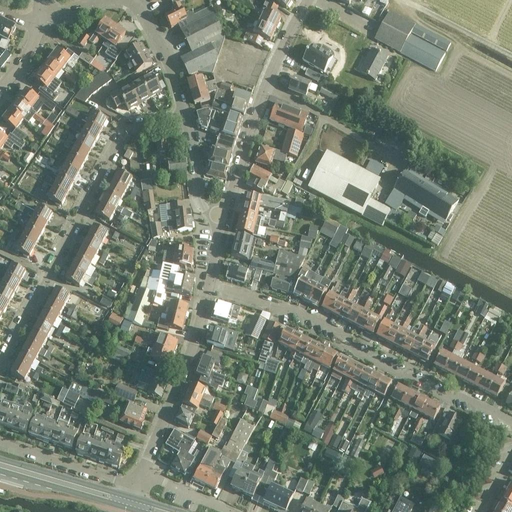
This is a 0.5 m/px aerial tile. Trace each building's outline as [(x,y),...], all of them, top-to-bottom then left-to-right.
[(292,0),(273,0),(286,9),(292,0)] [(260,23),(276,30),(281,19),(274,16),(278,7),(266,1),(263,7),(267,9),(265,12),(260,23)] [(213,15),(211,8),(193,17),(191,12),(185,16),(180,5),(172,9),(174,13),(165,17),(171,29),(185,22),(188,28),(213,15)] [(374,39),(400,53),(435,72),(445,54),(410,35),(411,33),(446,52),(450,44),(415,25),(389,12),(374,39)] [(225,38),(213,15),(188,28),(181,31),(192,54),(181,60),(189,77),(198,72),(213,74),(225,38)] [(89,39),(88,42),(92,44),(96,44),(100,38),(105,42),(115,27),(105,20),(96,34),(94,32),(89,39)] [(14,27),(3,22),(0,29),(0,39),(1,40),(0,42),(0,68),(1,69),(10,57),(3,52),(8,42),(7,41),(11,34),(12,35),(15,30),(13,29),(14,27)] [(249,36),(247,41),(259,47),(264,38),(270,42),(276,30),(260,23),(253,38),(249,36)] [(115,27),(105,42),(102,46),(108,50),(105,54),(115,60),(121,52),(116,48),(125,34),(115,27)] [(84,47),(88,42),(89,39),(83,35),(78,43),(84,47)] [(125,55),(131,64),(147,55),(142,45),(125,55)] [(330,53),(323,48),(320,52),(311,47),(302,62),(324,75),(333,60),(328,57),(330,53)] [(74,65),(79,59),(67,50),(63,55),(57,50),(49,60),(62,70),(70,61),(74,65)] [(360,73),(376,81),(388,59),(372,50),(360,73)] [(89,66),(93,60),(82,53),(79,59),(89,66)] [(131,64),(136,74),(153,65),(147,55),(131,64)] [(49,60),(42,70),(55,80),(62,70),(49,60)] [(34,80),(42,86),(38,90),(53,102),(57,97),(47,90),(55,80),(42,70),(34,80)] [(105,72),(102,74),(100,75),(107,84),(112,81),(105,72)] [(69,82),(73,78),(67,73),(64,78),(69,82)] [(152,74),(141,80),(151,99),(162,92),(152,74)] [(95,79),(102,88),(107,84),(100,75),(95,79)] [(188,82),(191,93),(222,84),(223,82),(218,78),(212,75),(214,82),(205,84),(203,78),(188,82)] [(320,78),(313,75),(310,80),(317,84),(320,78)] [(288,91),(306,98),(309,91),(315,93),(317,88),(311,85),(294,78),(288,91)] [(95,79),(91,82),(97,92),(102,88),(95,79)] [(141,80),(130,87),(140,105),(151,99),(141,80)] [(91,82),(86,86),(93,95),(97,92),(91,82)] [(208,93),(218,91),(222,84),(191,93),(194,105),(210,100),(208,93)] [(251,97),(236,92),(234,98),(228,96),(231,87),(222,84),(218,91),(216,96),(247,106),(248,107),(251,97)] [(93,95),(86,86),(84,87),(80,92),(89,100),(93,95)] [(140,105),(130,87),(111,97),(117,109),(125,105),(129,111),(140,105)] [(335,102),(338,96),(322,87),(319,93),(335,102)] [(55,107),(40,95),(36,99),(25,90),(18,100),(32,110),(36,105),(45,113),(48,109),(51,111),(55,107)] [(75,99),(83,103),(85,104),(89,100),(80,92),(75,99)] [(244,117),(247,106),(216,96),(214,100),(231,106),(229,112),(244,117)] [(10,110),(24,121),(28,124),(32,119),(33,118),(42,125),(45,121),(32,110),(18,100),(10,110)] [(270,121),(302,133),(309,115),(277,103),(270,121)] [(207,111),(210,112),(212,108),(213,104),(201,107),(202,113),(207,111)] [(2,120),(16,131),(24,121),(10,110),(2,120)] [(212,113),(210,112),(207,111),(202,113),(197,114),(201,128),(208,130),(209,127),(221,131),(222,128),(223,124),(216,122),(215,122),(210,121),(212,113)] [(218,115),(212,113),(210,121),(215,122),(216,122),(223,124),(239,130),(242,120),(228,116),(226,121),(217,118),(218,115)] [(51,114),(46,121),(52,126),(57,119),(51,114)] [(81,114),(77,120),(82,122),(88,125),(101,133),(108,121),(94,114),(91,119),(81,114)] [(223,124),(222,128),(223,129),(221,135),(237,140),(240,130),(239,130),(223,124)] [(88,125),(82,135),(96,142),(101,133),(88,125)] [(297,159),(301,143),(303,136),(288,131),(281,154),(260,147),(258,155),(255,156),(254,160),(255,162),(255,163),(271,168),(273,161),(284,164),(287,156),(297,159)] [(216,148),(217,148),(229,152),(232,153),(237,140),(221,135),(220,134),(216,148)] [(0,150),(1,151),(5,146),(11,150),(14,146),(20,150),(25,145),(10,135),(7,140),(0,135),(0,150)] [(82,135),(77,146),(90,153),(96,142),(82,135)] [(157,153),(167,152),(165,136),(155,137),(157,153)] [(85,164),(90,153),(77,146),(71,156),(85,164)] [(229,154),(229,152),(217,148),(216,150),(213,149),(209,165),(206,175),(213,177),(226,180),(229,168),(228,168),(229,163),(231,161),(232,158),(231,157),(231,155),(229,154)] [(129,161),(133,154),(127,151),(124,158),(129,161)] [(308,188),(361,216),(370,199),(370,198),(379,180),(327,152),(317,170),(318,170),(308,188)] [(2,158),(8,162),(11,158),(6,154),(2,158)] [(65,167),(79,175),(85,164),(71,156),(65,167)] [(378,176),(383,166),(371,159),(365,169),(378,176)] [(169,176),(186,174),(185,161),(160,164),(160,173),(168,172),(169,176)] [(73,185),(79,175),(65,167),(60,178),(73,185)] [(280,193),(285,184),(253,168),(248,177),(256,181),(252,188),(262,193),(263,190),(264,191),(273,196),(276,191),(280,193)] [(118,172),(113,183),(127,190),(133,180),(124,175),(125,173),(120,171),(119,172),(118,172)] [(394,190),(384,205),(395,212),(404,197),(411,201),(446,222),(447,220),(449,222),(452,217),(450,216),(458,202),(458,201),(447,194),(445,198),(404,173),(393,190),(394,190)] [(68,196),(73,185),(60,178),(57,183),(43,175),(40,181),(44,183),(48,185),(54,188),(54,189),(68,196)] [(142,199),(143,199),(143,204),(145,204),(154,202),(153,192),(152,192),(150,180),(140,182),(141,190),(142,199)] [(287,197),(293,185),(287,182),(281,194),(287,197)] [(121,201),(127,190),(113,183),(107,194),(121,201)] [(143,199),(142,199),(141,190),(139,190),(135,188),(132,193),(136,196),(143,199)] [(54,189),(48,199),(62,207),(68,196),(54,189)] [(129,219),(132,213),(123,209),(123,210),(118,207),(121,201),(107,194),(101,204),(115,212),(120,214),(124,217),(129,219)] [(245,195),(241,214),(269,221),(271,216),(263,214),(264,210),(280,214),(278,223),(284,224),(289,205),(245,195)] [(301,209),(304,201),(296,199),(294,207),(301,209)] [(381,226),(384,218),(390,209),(383,205),(383,206),(370,199),(361,216),(381,226)] [(155,207),(154,202),(145,204),(147,212),(158,210),(158,206),(155,207)] [(168,223),(191,220),(190,210),(184,211),(183,203),(170,205),(166,205),(168,223)] [(95,215),(96,215),(96,217),(100,219),(101,218),(110,223),(115,212),(101,204),(95,215)] [(39,208),(36,213),(22,205),(19,211),(27,215),(33,219),(47,226),(53,215),(39,208)] [(297,209),(289,206),(286,218),(295,220),(296,214),(300,215),(301,209),(298,208),(297,209)] [(392,210),(386,221),(396,227),(401,216),(392,210)] [(25,221),(27,215),(19,211),(16,216),(25,221)] [(238,223),(262,229),(263,225),(274,227),(274,228),(283,230),(284,224),(278,223),(269,221),(241,214),(238,223)] [(28,229),(41,237),(47,226),(33,219),(28,229)] [(340,226),(327,219),(320,234),(332,240),(333,240),(338,230),(340,226)] [(191,220),(168,223),(160,223),(150,225),(152,239),(163,238),(161,229),(168,227),(169,232),(177,232),(192,230),(191,220)] [(266,234),(261,233),(262,229),(238,223),(236,233),(265,240),(266,234)] [(94,227),(88,237),(102,245),(108,234),(94,227)] [(22,240),(36,248),(41,237),(28,229),(22,240)] [(333,240),(338,243),(344,233),(338,230),(333,240)] [(442,238),(431,232),(427,239),(431,241),(430,243),(437,247),(438,245),(442,238)] [(116,241),(120,243),(123,238),(119,236),(119,235),(115,233),(112,239),(116,241)] [(340,244),(350,249),(354,240),(345,235),(340,244)] [(233,245),(253,250),(255,245),(256,246),(263,248),(264,243),(236,236),(235,240),(234,240),(233,245)] [(277,244),(278,241),(279,238),(271,236),(270,243),(277,244)] [(82,248),(97,256),(102,245),(88,237),(82,248)] [(353,249),(360,253),(365,243),(358,239),(353,249)] [(30,258),(36,248),(22,240),(16,251),(30,258)] [(231,258),(248,262),(250,262),(251,259),(253,250),(233,245),(231,252),(232,253),(231,258)] [(164,256),(192,260),(193,252),(188,252),(189,249),(176,247),(175,250),(165,249),(164,256)] [(77,259),(91,266),(97,256),(82,248),(77,259)] [(364,248),(361,255),(369,259),(372,252),(364,248)] [(376,249),(372,255),(378,258),(381,252),(376,249)] [(387,265),(392,255),(385,251),(380,260),(387,265)] [(305,259),(301,258),(279,252),(276,264),(273,274),(273,275),(276,276),(294,281),(305,259)] [(396,267),(400,259),(393,255),(388,265),(394,268),(395,267),(396,267)] [(191,268),(192,260),(164,256),(162,263),(173,265),(173,268),(186,270),(186,267),(191,268)] [(105,261),(101,258),(98,264),(103,266),(108,268),(109,267),(110,268),(112,264),(105,261)] [(249,268),(256,270),(273,274),(276,264),(253,258),(252,259),(251,259),(250,262),(249,268)] [(91,266),(77,259),(71,269),(85,277),(91,266)] [(405,277),(411,265),(402,260),(395,272),(405,277)] [(7,277),(20,284),(26,273),(13,266),(7,277)] [(181,272),(163,268),(158,266),(156,274),(152,273),(151,280),(148,291),(154,294),(155,294),(164,296),(165,291),(173,293),(173,294),(190,298),(194,280),(180,277),(181,272)] [(235,282),(239,269),(230,266),(230,267),(228,267),(224,278),(227,278),(226,279),(235,282)] [(391,269),(387,267),(381,279),(384,281),(385,281),(387,278),(386,278),(391,269)] [(251,287),(256,270),(249,268),(248,272),(239,269),(235,282),(251,287)] [(301,300),(314,275),(311,273),(312,273),(303,268),(297,278),(301,280),(293,296),(301,300)] [(79,288),(82,282),(91,287),(94,282),(90,280),(85,277),(71,269),(65,280),(66,281),(65,282),(70,285),(71,283),(79,288)] [(424,286),(429,277),(421,273),(417,282),(424,286)] [(301,300),(309,304),(322,279),(318,277),(314,275),(301,300)] [(291,281),(276,276),(274,281),(273,281),(270,288),(272,288),(272,289),(272,291),(276,292),(277,291),(277,290),(281,291),(281,292),(281,294),(285,295),(286,294),(286,293),(288,293),(290,287),(291,281)] [(1,287),(15,295),(20,284),(7,277),(1,287)] [(141,327),(147,311),(150,304),(154,294),(148,291),(151,280),(143,277),(139,289),(136,298),(132,306),(128,304),(123,318),(128,320),(127,321),(141,327)] [(433,290),(437,282),(429,277),(424,286),(433,290)] [(331,283),(325,280),(322,279),(309,304),(318,308),(326,293),(331,283)] [(439,281),(434,291),(441,294),(446,284),(439,281)] [(322,309),(324,310),(323,311),(328,314),(329,313),(331,314),(339,298),(334,296),(338,291),(337,290),(339,285),(335,283),(332,288),(333,288),(322,309)] [(442,293),(450,297),(454,288),(452,287),(451,286),(446,283),(442,293)] [(1,287),(0,289),(0,300),(9,305),(15,295),(1,287)] [(73,312),(76,307),(67,302),(70,297),(61,292),(62,290),(58,288),(57,290),(56,289),(50,300),(64,308),(69,310),(73,312)] [(466,295),(455,289),(450,299),(455,302),(460,294),(465,296),(466,295)] [(331,314),(339,318),(352,292),(349,290),(346,295),(342,293),(339,298),(331,314)] [(358,301),(353,299),(356,293),(352,292),(339,318),(347,322),(355,307),(358,301)] [(150,304),(158,306),(163,307),(164,303),(165,297),(164,296),(155,294),(154,294),(150,304)] [(476,300),(466,295),(465,296),(462,302),(472,307),(476,300)] [(393,299),(387,296),(383,303),(389,306),(393,299)] [(102,298),(100,304),(107,308),(110,307),(112,304),(102,298)] [(355,326),(369,300),(365,298),(362,304),(362,303),(359,309),(355,307),(347,322),(355,326)] [(0,314),(3,316),(9,305),(0,300),(0,314)] [(45,310),(59,318),(64,308),(50,300),(45,310)] [(355,326),(364,330),(371,315),(367,313),(369,308),(373,302),(369,300),(355,326)] [(230,317),(237,319),(240,309),(233,307),(217,302),(212,319),(228,324),(230,317)] [(488,306),(479,302),(477,306),(486,311),(488,306)] [(168,315),(185,320),(188,308),(171,304),(170,305),(164,303),(163,307),(169,309),(168,315)] [(376,317),(372,316),(371,315),(364,330),(365,331),(365,333),(370,335),(371,334),(373,335),(386,309),(381,306),(376,317)] [(500,315),(493,312),(495,308),(492,307),(490,310),(489,310),(488,313),(499,319),(500,315)] [(39,321),(53,328),(59,318),(45,310),(39,321)] [(78,315),(73,312),(69,310),(66,315),(75,320),(78,315)] [(384,341),(385,342),(393,326),(389,324),(392,318),(391,318),(394,313),(390,311),(387,316),(376,337),(378,338),(378,339),(383,342),(384,341)] [(123,319),(112,314),(108,323),(119,328),(123,319)] [(182,332),(185,320),(168,315),(166,322),(159,321),(158,325),(165,327),(165,328),(182,332)] [(266,320),(254,315),(245,336),(257,340),(266,320)] [(393,346),(407,319),(403,318),(401,323),(396,320),(393,326),(385,342),(393,346)] [(393,346),(402,350),(413,329),(408,327),(411,321),(407,319),(393,346)] [(33,332),(47,339),(53,328),(39,321),(33,332)] [(124,321),(119,333),(127,336),(132,325),(124,321)] [(262,339),(273,344),(281,327),(269,322),(262,339)] [(451,325),(445,322),(439,333),(445,336),(451,325)] [(58,331),(67,336),(70,330),(61,326),(58,331)] [(402,350),(410,354),(424,328),(420,326),(417,331),(413,329),(402,350)] [(410,354),(419,359),(429,338),(424,336),(427,330),(424,328),(410,354)] [(237,339),(236,339),(237,334),(219,329),(218,333),(210,331),(206,344),(224,349),(226,342),(235,345),(238,346),(240,340),(237,339)] [(278,345),(286,349),(294,333),(294,332),(289,329),(288,331),(286,330),(278,345)] [(64,342),(67,336),(58,331),(55,337),(64,342)] [(463,333),(458,331),(453,341),(457,344),(463,333)] [(47,339),(33,332),(28,342),(42,350),(47,339)] [(147,345),(173,355),(177,343),(160,337),(160,336),(151,333),(148,340),(149,341),(148,342),(147,345)] [(290,366),(291,366),(294,361),(305,339),(294,333),(286,349),(292,352),(289,357),(291,358),(290,360),(292,361),(290,366)] [(463,333),(457,344),(462,346),(468,335),(463,333)] [(134,343),(140,346),(142,340),(137,338),(134,343)] [(425,363),(425,362),(427,363),(435,348),(431,345),(433,340),(429,338),(419,359),(420,359),(419,361),(425,363)] [(300,364),(311,342),(305,339),(294,361),(300,364)] [(453,341),(449,348),(454,351),(457,344),(453,341)] [(22,353),(36,360),(39,355),(44,358),(48,360),(51,355),(47,352),(42,350),(28,342),(22,353)] [(273,345),(264,342),(258,363),(265,366),(267,360),(268,360),(273,345)] [(311,342),(300,364),(305,366),(303,370),(307,372),(320,347),(311,342)] [(462,346),(457,344),(454,351),(459,353),(462,346)] [(168,367),(173,355),(147,345),(146,348),(146,349),(148,350),(145,358),(168,367)] [(113,353),(129,360),(131,353),(115,346),(113,353)] [(50,347),(47,352),(51,355),(56,358),(59,351),(50,347)] [(320,347),(307,372),(310,374),(312,370),(317,373),(321,367),(329,351),(320,347)] [(201,358),(197,368),(211,374),(215,364),(219,366),(222,358),(221,357),(223,353),(211,350),(210,354),(207,352),(204,360),(201,358)] [(330,352),(329,351),(321,367),(329,371),(337,356),(335,355),(335,354),(330,351),(330,352)] [(452,357),(442,351),(434,366),(444,372),(452,357)] [(471,359),(476,362),(479,355),(475,352),(471,359)] [(30,371),(36,360),(22,353),(16,364),(30,371)] [(479,355),(476,362),(481,364),(484,358),(479,355)] [(331,377),(335,379),(340,382),(342,377),(350,362),(348,361),(349,360),(343,357),(342,358),(341,358),(333,373),(331,377)] [(460,361),(452,357),(444,372),(455,377),(463,362),(464,363),(465,360),(462,358),(460,361)] [(275,375),(279,363),(267,360),(264,372),(275,375)] [(341,391),(344,393),(358,366),(350,362),(342,377),(346,380),(341,391)] [(455,377),(465,383),(473,368),(464,363),(463,362),(455,377)] [(16,377),(25,382),(30,371),(16,364),(10,374),(12,375),(11,376),(15,379),(16,377)] [(493,371),(498,373),(501,366),(497,364),(493,371)] [(358,366),(344,393),(348,395),(350,390),(355,393),(366,370),(358,366)] [(501,366),(498,373),(502,376),(506,369),(501,366)] [(167,382),(161,380),(163,376),(144,368),(142,372),(141,373),(142,374),(138,383),(148,387),(146,392),(160,398),(167,382)] [(218,377),(211,374),(197,368),(194,376),(199,377),(197,383),(213,389),(215,383),(216,384),(218,377)] [(484,373),(473,368),(465,383),(476,388),(484,373)] [(361,401),(364,397),(375,375),(366,370),(355,393),(359,395),(357,399),(361,401)] [(236,381),(245,384),(248,375),(239,372),(236,381)] [(494,378),(484,373),(476,388),(486,393),(494,378)] [(375,394),(383,379),(375,375),(364,397),(368,399),(369,397),(373,399),(375,394)] [(384,380),(383,379),(375,394),(384,399),(391,383),(389,382),(390,381),(385,378),(384,380)] [(504,384),(494,378),(486,393),(497,399),(504,384)] [(79,397),(86,400),(91,388),(73,381),(68,391),(79,397)] [(187,394),(212,405),(214,400),(204,395),(206,390),(191,384),(187,394)] [(18,390),(17,389),(7,385),(5,392),(10,393),(16,396),(18,390)] [(19,385),(17,389),(18,390),(22,391),(21,393),(28,395),(29,390),(19,385)] [(132,404),(137,393),(119,386),(114,397),(132,404)] [(391,400),(401,406),(408,392),(398,387),(391,400)] [(86,400),(92,402),(97,391),(91,388),(86,400)] [(65,399),(76,403),(79,397),(68,391),(68,392),(65,399)] [(98,405),(99,401),(102,393),(97,391),(92,402),(98,405)] [(412,411),(419,397),(408,392),(401,406),(412,411)] [(39,401),(41,395),(36,393),(35,397),(34,396),(32,402),(36,404),(37,402),(38,403),(39,401)] [(116,399),(102,393),(99,401),(112,407),(116,399)] [(209,410),(212,405),(187,394),(182,404),(183,404),(181,408),(194,415),(196,410),(197,410),(199,405),(209,410)] [(52,406),(55,401),(54,401),(54,400),(43,395),(41,395),(39,401),(52,406)] [(253,411),(257,402),(244,397),(241,406),(253,411)] [(422,416),(429,403),(419,397),(412,411),(422,416)] [(269,398),(267,405),(275,407),(277,401),(269,398)] [(74,409),(76,403),(65,399),(63,404),(74,409)] [(0,407),(0,425),(5,427),(13,404),(2,400),(0,405),(0,406),(0,407)] [(257,402),(253,411),(262,414),(265,406),(257,402)] [(224,414),(226,408),(215,403),(212,410),(224,414)] [(440,408),(429,403),(422,416),(433,422),(440,408)] [(5,427),(15,430),(23,408),(13,404),(5,427)] [(128,404),(125,410),(122,409),(120,414),(123,415),(120,423),(140,431),(143,424),(142,423),(147,411),(128,404)] [(277,422),(283,405),(280,414),(274,412),(275,409),(273,408),(269,419),(277,422)] [(277,422),(284,426),(287,417),(283,415),(286,406),(283,405),(277,422)] [(269,419),(273,408),(267,406),(263,416),(269,419)] [(25,407),(23,408),(15,430),(26,434),(32,416),(31,416),(33,411),(32,409),(25,407)] [(193,416),(194,415),(181,408),(181,409),(180,409),(174,422),(178,425),(179,424),(188,429),(194,416),(193,416)] [(210,424),(217,427),(221,419),(223,415),(217,412),(210,424)] [(29,435),(40,439),(47,418),(47,417),(43,415),(41,419),(35,417),(29,435)] [(311,436),(319,422),(320,419),(311,415),(303,431),(311,435),(311,436)] [(440,418),(432,434),(438,437),(438,436),(451,442),(451,441),(456,443),(460,436),(455,433),(461,422),(448,415),(446,420),(440,418)] [(40,439),(50,442),(56,424),(51,423),(52,419),(47,417),(47,418),(40,439)] [(291,429),(294,421),(288,418),(288,417),(287,417),(284,426),(291,429)] [(221,419),(217,427),(212,437),(218,440),(227,423),(221,419)] [(236,463),(242,452),(255,428),(240,421),(234,434),(231,433),(226,443),(226,444),(224,447),(221,452),(204,485),(215,491),(226,471),(230,462),(235,464),(236,463)] [(294,421),(291,429),(292,430),(293,428),(298,430),(301,425),(294,421)] [(56,424),(50,442),(61,446),(67,428),(66,428),(68,424),(62,422),(61,426),(56,424)] [(320,440),(326,429),(325,429),(324,432),(317,429),(320,422),(319,422),(311,436),(320,440)] [(78,432),(67,428),(61,446),(72,450),(78,432)] [(326,429),(320,440),(324,442),(329,431),(326,429)] [(170,468),(184,476),(193,462),(196,464),(202,455),(198,453),(195,459),(188,455),(195,443),(194,442),(195,440),(185,434),(184,436),(174,431),(170,437),(165,445),(179,453),(170,468)] [(211,437),(200,431),(196,439),(207,445),(211,437)] [(420,447),(424,438),(414,433),(410,442),(420,447)] [(344,452),(349,442),(335,434),(329,444),(344,452)] [(76,454),(87,457),(93,439),(82,436),(76,454)] [(94,438),(93,439),(87,457),(98,461),(104,443),(98,441),(99,438),(94,436),(94,438)] [(358,440),(350,456),(356,459),(364,443),(358,440)] [(98,461),(108,464),(116,443),(110,442),(109,445),(104,443),(98,461)] [(125,450),(119,448),(120,445),(116,443),(108,464),(119,468),(125,450)] [(193,480),(204,485),(221,452),(211,447),(210,450),(210,449),(193,480)] [(407,456),(417,461),(421,452),(411,447),(407,456)] [(442,457),(438,456),(439,455),(433,452),(433,453),(429,451),(427,455),(440,461),(442,457)] [(254,468),(244,463),(248,455),(242,452),(236,463),(242,466),(240,471),(239,471),(231,488),(242,493),(252,472),(254,468)] [(441,465),(424,456),(419,465),(436,474),(441,465)] [(259,471),(257,475),(252,472),(242,493),(253,498),(263,476),(269,478),(271,472),(275,464),(269,462),(264,473),(259,471)] [(374,478),(384,472),(380,466),(370,471),(374,478)] [(263,490),(269,492),(264,503),(280,511),(279,511),(286,511),(294,496),(283,491),(283,490),(278,488),(278,489),(272,486),(277,475),(271,472),(269,478),(263,490)] [(302,494),(303,493),(307,482),(300,479),(295,490),(302,494)] [(309,496),(314,484),(308,481),(307,482),(303,493),(309,496)] [(511,495),(507,492),(501,502),(511,508),(511,495)] [(332,507),(339,510),(343,502),(344,498),(338,495),(332,507)] [(301,511),(315,511),(318,506),(312,503),(313,500),(309,498),(301,511)] [(343,502),(339,510),(340,510),(338,511),(366,511),(371,503),(361,499),(357,508),(348,504),(348,505),(343,502)] [(393,511),(410,511),(414,506),(400,499),(393,511)] [(495,511),(511,511),(511,508),(501,502),(495,511)]
